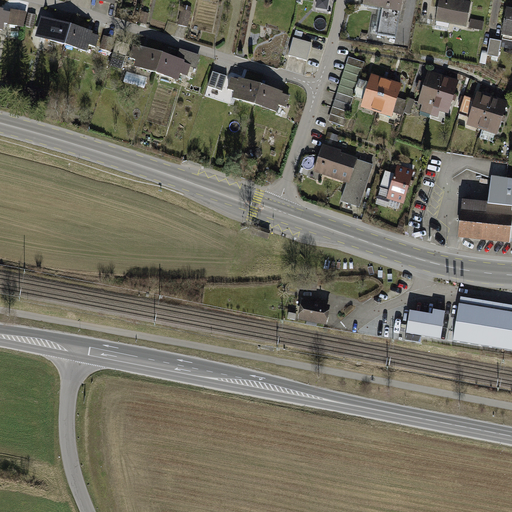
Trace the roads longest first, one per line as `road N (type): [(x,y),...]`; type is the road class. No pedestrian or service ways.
road 1 (primary): [(511,436),(0,336)]
road 2 (primary): [(0,123),(277,211)]
road 3 (residential): [(42,0),(315,86)]
road 4 (primary): [(277,211),(428,262),(511,274)]
road 5 (unknown): [(451,267),(445,167),(490,174)]
road 6 (residential): [(277,211),(315,86)]
